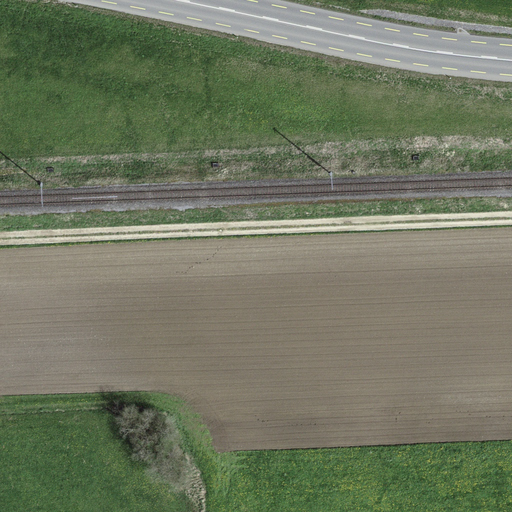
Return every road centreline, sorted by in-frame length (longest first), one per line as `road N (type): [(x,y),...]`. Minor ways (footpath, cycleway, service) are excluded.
road 1 (track): [(511,217),(0,235)]
road 2 (primary): [(511,60),(179,0)]
